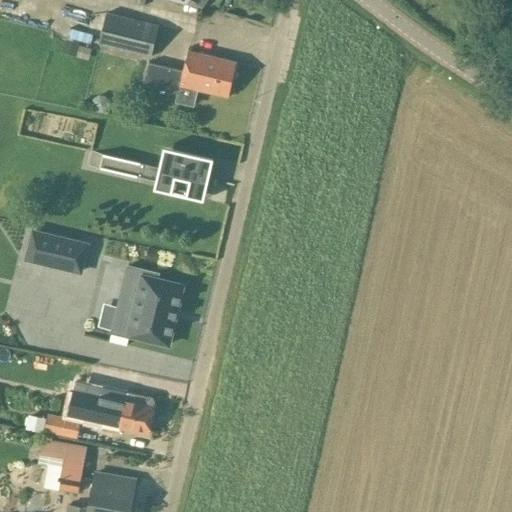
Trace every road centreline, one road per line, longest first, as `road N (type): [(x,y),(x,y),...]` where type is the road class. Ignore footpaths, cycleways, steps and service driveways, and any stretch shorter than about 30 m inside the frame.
road 1 (unclassified): [(165,511),(286,0)]
road 2 (tertiary): [(511,101),(431,53),(368,0)]
